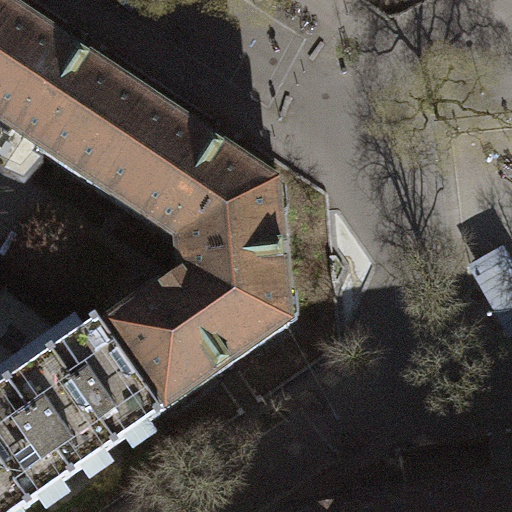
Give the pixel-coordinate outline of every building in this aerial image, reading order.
[(0,32),(13,12),(0,3),(0,32)] [(13,12),(0,32),(0,127),(94,189),(151,101),(84,58),(13,12)] [(151,101),(94,189),(177,245),(180,259),(227,249),(235,296),(285,291),(278,191),(229,155),(151,101)] [(227,249),(180,259),(177,274),(106,331),(158,414),(245,355),(289,327),(285,291),(235,296),(227,249)] [(511,341),(511,258),(508,250),(472,270),(511,341)] [(0,511),(16,511),(55,489),(158,414),(106,331),(99,322),(0,390),(0,511)] [(511,511),(511,476),(344,506),(338,498),(321,501),(308,506),(309,511),(511,511)]
